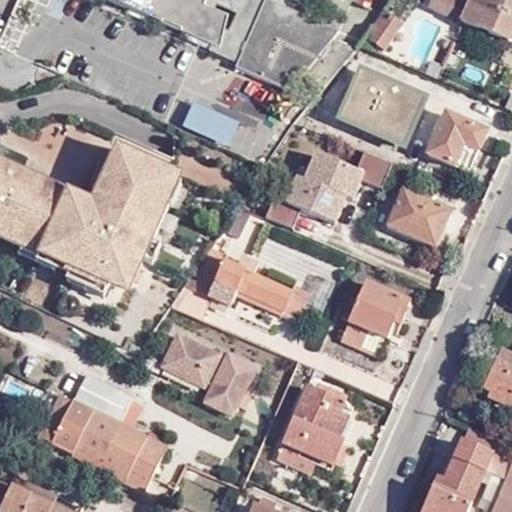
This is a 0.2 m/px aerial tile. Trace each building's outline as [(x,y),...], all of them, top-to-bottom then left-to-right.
[(104,0),(162,25),(164,23),(182,31),(181,33),(212,47),(229,17),(206,7),(208,0),(104,0)] [(208,0),(206,7),(229,17),(212,47),(210,53),(239,67),(285,9),(285,4),(282,0),(208,0)] [(394,0),(368,38),(384,50),(420,4),(414,0),(394,0)] [(511,0),(428,0),(426,5),(462,22),(464,19),(508,38),(511,33),(511,0)] [(239,67),(236,70),(291,94),(304,79),(322,95),(355,50),(334,41),(341,33),(285,9),(239,67)] [(335,124),(406,153),(429,98),(358,69),(335,124)] [(316,127),(344,95),(336,88),(308,120),(316,127)] [(478,149),(486,129),(447,111),(428,151),(463,167),(473,146),(478,149)] [(0,241),(129,299),(174,198),(163,193),(171,174),(117,151),(89,214),(63,203),(68,193),(0,163),(0,241)] [(276,219),(293,225),(297,213),(337,227),(346,202),(353,204),(364,174),(311,155),(303,179),(291,175),(276,219)] [(385,183),(390,161),(362,155),(357,177),(385,183)] [(436,245),(451,209),(403,188),(388,224),(436,245)] [(175,309),(204,322),(215,298),(231,306),(236,295),(239,290),(285,310),(292,291),(256,275),(260,264),(244,257),(239,267),(210,255),(178,305),(175,309)] [(349,318),(387,335),(394,320),(400,323),(410,301),(366,280),(349,318)] [(285,310),(283,314),(299,321),(312,292),(295,285),(292,291),(285,310)] [(285,310),(239,290),(236,295),(282,316),(283,314),(285,310)] [(378,354),(387,335),(349,318),(340,337),(378,354)] [(206,402),(234,416),(239,405),(245,392),(258,368),(230,354),(228,359),(180,334),(166,361),(214,386),(212,391),(206,402)] [(511,362),(511,363),(511,361),(511,352),(500,347),(483,386),(489,388),(487,394),(509,404),(511,399),(511,362)] [(48,362),(22,349),(10,374),(36,387),(48,362)] [(214,386),(166,361),(158,378),(200,398),(206,387),(212,391),(214,386)] [(0,384),(0,410),(24,422),(40,389),(6,372),(0,384)] [(88,372),(73,399),(104,415),(118,388),(88,372)] [(330,435),(343,402),(308,386),(285,441),(319,457),(334,464),(344,442),(338,438),(330,435)] [(52,442),(102,467),(119,422),(132,395),(118,388),(104,415),(73,399),(73,400),(61,393),(52,410),(39,435),(52,442)] [(253,396),(245,392),(239,405),(247,408),(253,396)] [(352,406),(343,402),(330,435),(338,438),(352,406)] [(119,422),(102,467),(146,488),(168,447),(147,437),(126,426),(121,424),(119,422)] [(463,443),(491,457),(500,437),(470,423),(461,442),(463,443)] [(170,441),(150,430),(147,437),(168,447),(170,441)] [(42,446),(25,436),(21,444),(37,454),(42,446)] [(433,488),(422,511),(465,511),(485,468),(505,476),(511,461),(511,442),(500,437),(491,457),(463,443),(456,458),(441,491),(433,488)] [(319,457),(285,441),(277,460),(310,475),(319,457)] [(448,455),(433,488),(441,491),(456,458),(448,455)] [(511,511),(511,461),(505,476),(504,480),(494,505),(491,511),(511,511)] [(486,502),(494,505),(504,480),(491,475),(481,500),(486,502)] [(49,511),(53,505),(57,496),(16,477),(11,486),(0,480),(0,511),(49,511)] [(273,511),(277,504),(261,496),(257,505),(271,511),(273,511)] [(481,511),(491,511),(494,505),(486,502),(481,511)]
